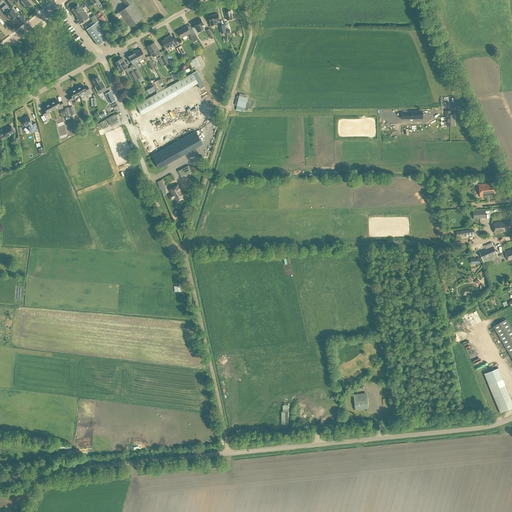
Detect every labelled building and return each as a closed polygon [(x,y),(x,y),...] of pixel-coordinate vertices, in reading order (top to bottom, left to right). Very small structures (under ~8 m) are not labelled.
[(10,0),(2,0),(3,1),(4,0),(11,9),(15,5),(10,0)] [(20,1),(26,8),(31,4),(27,0),(14,0),(17,3),(20,0),(20,1)] [(86,0),(88,2),(88,3),(90,6),(95,2),(102,11),(104,9),(97,0),(96,1),(95,0),(86,0)] [(129,26),(144,17),(132,0),(122,0),(127,6),(116,13),(118,17),(122,14),(129,26)] [(80,8),(78,5),(71,10),(78,19),(77,20),(80,24),(89,18),(84,11),(83,11),(81,8),(80,8)] [(10,10),(9,8),(5,11),(7,13),(5,14),(6,14),(5,15),(7,17),(7,16),(11,20),(17,16),(15,14),(16,13),(12,8),(10,10)] [(233,16),(231,11),(225,12),(227,20),(235,18),(234,15),(233,16)] [(218,24),(217,22),(220,22),(218,14),(208,16),(211,26),(218,24)] [(98,19),(103,26),(108,22),(102,15),(98,19)] [(205,26),(201,19),(193,23),(198,32),(204,29),(203,28),(205,26)] [(94,24),(87,29),(86,29),(98,46),(109,37),(98,21),(94,24)] [(190,33),(192,36),(195,41),(198,39),(192,28),(189,30),(187,26),(178,31),(182,38),(190,33)] [(173,40),(171,35),(167,37),(168,38),(162,41),(166,49),(175,44),(176,46),(180,45),(176,38),(173,40)] [(153,57),(160,53),(154,43),(147,46),(153,57)] [(181,46),(176,49),(179,53),(180,53),(182,56),(181,57),(181,58),(187,55),(181,46)] [(134,52),(139,61),(146,57),(141,49),(137,51),(137,50),(134,52)] [(133,65),(139,61),(134,52),(132,53),(132,54),(129,56),(133,65)] [(163,66),(165,65),(169,63),(165,56),(161,58),(161,57),(158,58),(163,66)] [(128,69),(122,58),(115,62),(117,65),(116,66),(120,73),(128,69)] [(196,58),(191,61),(195,68),(201,65),(196,58)] [(129,74),(133,81),(138,79),(134,71),(129,74)] [(137,107),(142,115),(177,95),(198,83),(192,74),(136,105),(137,107)] [(92,80),(94,84),(96,87),(95,87),(97,91),(100,89),(102,92),(106,90),(102,82),(101,82),(98,77),(92,80)] [(157,79),(151,82),(157,93),(165,88),(164,86),(162,87),(157,79)] [(83,85),(76,89),(79,95),(83,93),(85,97),(91,93),(87,86),(84,88),(83,85)] [(153,86),(145,90),(147,94),(155,90),(153,86)] [(79,95),(76,89),(69,93),(71,96),(68,97),(70,101),(75,98),(79,95)] [(105,94),(111,103),(115,101),(110,91),(105,94)] [(236,98),(235,105),(237,106),(236,111),(241,112),(242,108),(245,109),(247,98),(239,96),(239,99),(236,98)] [(50,103),(53,110),(58,107),(58,108),(64,105),(61,101),(58,102),(57,99),(50,103)] [(53,110),(50,103),(43,107),(45,110),(42,112),(44,116),(49,113),(49,112),(53,110)] [(451,111),(445,111),(444,117),(446,117),(446,126),(455,126),(455,114),(451,114),(451,111)] [(106,119),(111,126),(119,122),(115,114),(106,119)] [(30,123),(31,122),(28,116),(21,119),(25,126),(28,124),(29,126),(28,127),(31,132),(38,130),(35,123),(31,125),(30,123)] [(105,120),(100,123),(103,129),(108,126),(105,120)] [(15,133),(10,125),(7,127),(8,128),(2,131),(5,137),(11,134),(11,135),(15,133)] [(196,131),(152,155),(160,169),(203,144),(196,131)] [(163,178),(158,181),(161,187),(166,185),(163,178)] [(478,184),(480,197),(495,195),(494,193),(496,193),(495,184),(493,185),(493,183),(479,185),(479,184),(478,184)] [(172,194),(169,196),(171,199),(174,198),(175,199),(177,203),(180,202),(181,204),(185,201),(184,200),(186,199),(178,184),(169,189),(172,194)] [(485,210),(473,211),(473,219),(486,218),(485,210)] [(493,223),(494,233),(501,232),(501,231),(504,231),(505,233),(509,232),(509,229),(510,229),(510,221),(493,223)] [(479,252),(484,263),(498,257),(492,242),(484,245),(486,249),(479,252)] [(511,328),(506,319),(493,326),(511,358),(511,328)] [(484,374),(489,385),(500,413),(511,407),(511,401),(503,379),(498,368),(484,374)] [(353,394),(355,410),(369,409),(367,392),(353,394)]
